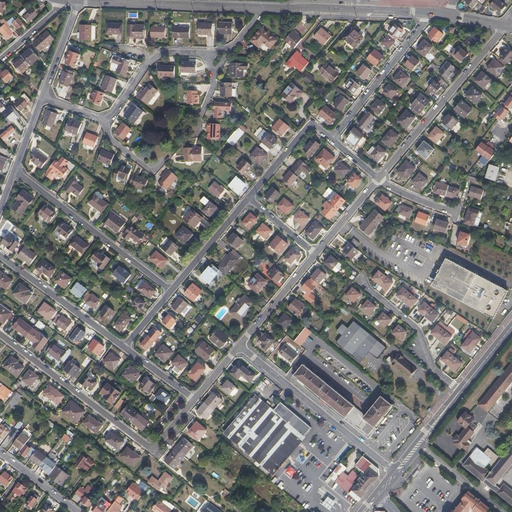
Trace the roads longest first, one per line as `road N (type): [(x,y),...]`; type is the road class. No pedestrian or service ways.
road 1 (residential): [(0,334),(154,450),(194,399)]
road 2 (residential): [(378,178),(505,26)]
road 3 (residential): [(239,345),(392,470)]
road 4 (residential): [(170,290),(14,170)]
road 5 (tertiary): [(76,2),(261,8)]
road 6 (tertiary): [(261,8),(430,13)]
road 7 (residential): [(332,140),(430,13)]
road 8 (residential): [(123,346),(0,256)]
road 9 (residential): [(362,278),(417,328),(434,369),(459,391)]
road 10 (residential): [(170,290),(249,197)]
